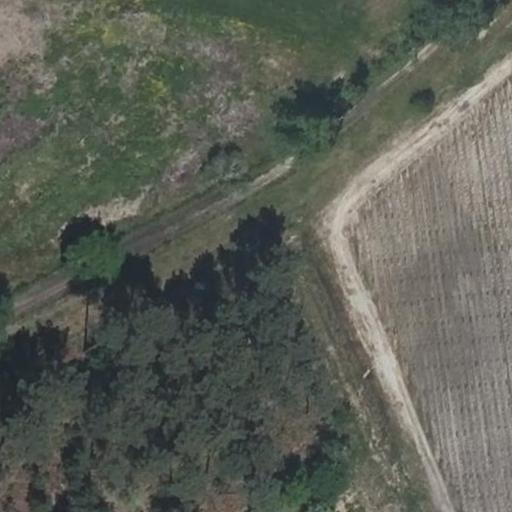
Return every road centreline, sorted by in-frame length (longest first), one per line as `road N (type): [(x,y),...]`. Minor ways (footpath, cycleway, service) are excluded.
road 1 (track): [(511,0),(457,51),(229,206),(0,317)]
road 2 (track): [(448,511),(330,218),(511,66)]
